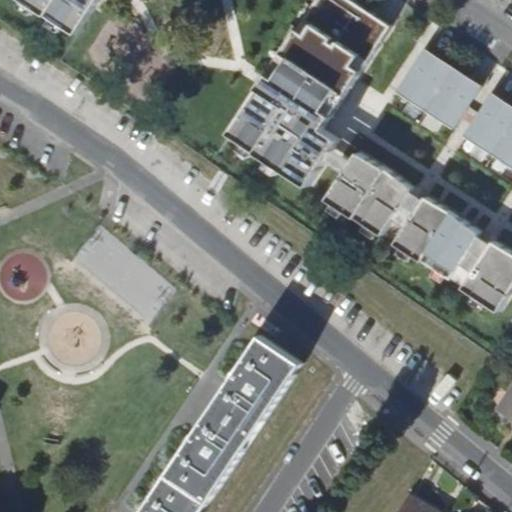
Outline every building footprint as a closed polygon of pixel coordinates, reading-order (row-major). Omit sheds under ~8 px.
[(33,0),(70,24),(85,0),(33,0)] [(391,19),(362,0),(309,0),(224,126),(304,180),(335,134),(320,124),(391,19)] [(450,122),(479,78),(423,41),(394,84),(450,122)] [(511,162),(511,100),(492,87),(463,130),(511,162)] [(323,194),(379,231),(409,184),(382,163),(355,148),(323,194)] [(391,240),(446,276),(477,229),(449,207),(422,192),(391,240)] [(459,285),(494,308),(511,281),(511,251),(490,238),(459,285)] [(208,511),(307,368),(266,340),(150,511),(208,511)] [(511,392),(500,411),(511,419),(511,392)] [(434,511),(409,497),(400,511),(434,511)]
